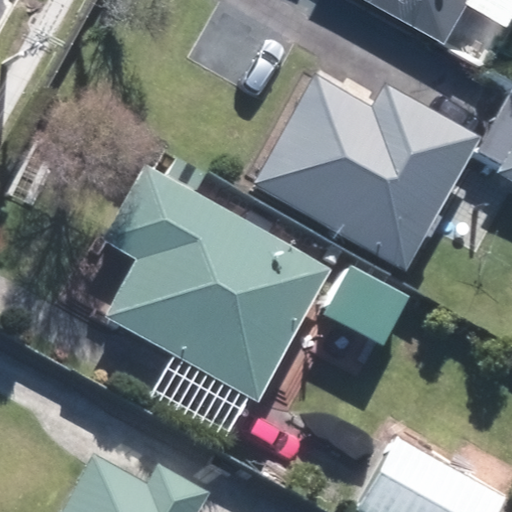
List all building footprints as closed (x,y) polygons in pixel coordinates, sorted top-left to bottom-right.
[(383,0),(450,37),(470,0),(383,0)] [(299,81),(236,188),(386,274),(461,147),(372,96),(360,117),(299,81)] [(511,127),(483,177),(511,193),(511,127)] [(311,276),(128,173),(89,242),(123,261),(89,320),(238,404),(311,276)] [(386,445),(346,511),(482,511),(488,504),(386,445)] [(133,489),(76,459),(47,511),(185,511),(192,499),(142,472),(133,489)]
